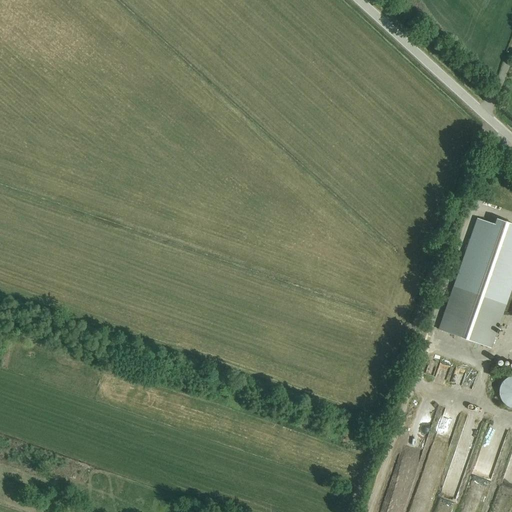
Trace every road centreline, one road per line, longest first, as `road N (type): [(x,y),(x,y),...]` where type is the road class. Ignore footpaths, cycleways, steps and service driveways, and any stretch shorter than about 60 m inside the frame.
road 1 (track): [(362,511),(502,129)]
road 2 (unclassified): [(511,138),(360,0)]
